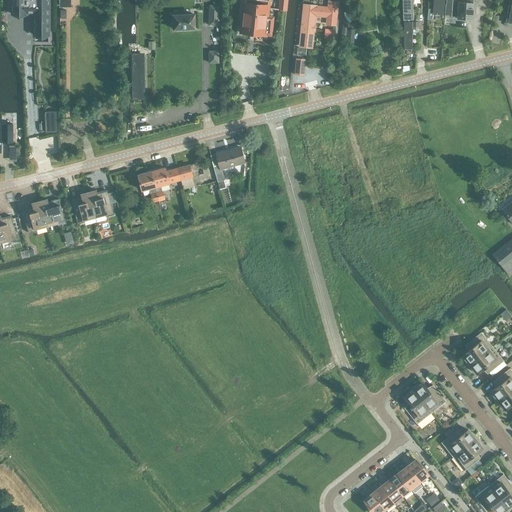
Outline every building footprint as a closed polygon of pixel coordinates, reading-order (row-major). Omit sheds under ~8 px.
[(6,0),(7,16),(21,16),(21,14),(29,13),(29,15),(29,36),(43,36),(42,0),(6,0)] [(267,18),(267,11),(267,10),(268,0),(244,0),(245,3),(244,3),(241,31),(256,33),(256,35),(264,35),(265,35),(265,33),(270,34),(272,19),(267,18)] [(287,0),(279,0),(279,9),(284,10),(286,10),(287,10),(287,0)] [(402,0),(403,20),(413,20),(412,0),(402,0)] [(443,15),(444,0),(434,0),(433,14),(443,15)] [(473,3),(473,0),(452,0),(451,16),(457,16),(457,18),(472,19),(473,3)] [(338,4),(329,3),(329,8),(304,5),(299,47),(312,49),(315,18),(327,19),(327,25),(335,26),(338,4)] [(208,26),(219,26),(220,5),(209,5),(208,26)] [(174,29),(195,28),(194,15),(173,16),(173,21),(171,21),(172,28),(174,28),(174,29)] [(404,22),(404,49),(412,49),(412,22),(404,22)] [(324,30),(324,39),(335,39),(335,30),(324,30)] [(208,64),(219,63),(219,51),(208,51),(208,64)] [(132,56),(132,99),(145,99),(145,56),(132,56)] [(294,73),(294,74),(304,75),(306,60),(296,58),(294,73)] [(59,110),(47,110),(48,131),(60,130),(59,110)] [(0,151),(0,152),(0,153),(1,153),(1,142),(2,142),(2,143),(3,143),(3,142),(12,142),(12,143),(13,143),(13,124),(12,124),(12,125),(3,125),(3,124),(2,124),(2,125),(1,125),(1,123),(0,123),(1,125),(0,125),(0,151)] [(20,160),(19,144),(10,144),(11,160),(20,160)] [(219,159),(212,161),(217,178),(230,175),(228,168),(246,163),(245,158),(243,151),(241,146),(217,153),(219,159)] [(193,177),(189,165),(178,168),(181,180),(193,177)] [(165,167),(152,171),(160,201),(165,199),(163,191),(162,191),(161,186),(181,180),(178,168),(166,171),(165,167)] [(152,171),(138,175),(142,191),(150,189),(152,194),(151,194),(153,202),(156,214),(162,212),(159,201),(160,201),(152,171)] [(96,190),(88,192),(95,217),(106,214),(107,216),(114,214),(107,191),(97,193),(96,190)] [(84,222),(84,220),(95,217),(88,192),(80,195),(81,198),(71,200),(77,224),(84,222)] [(48,199),(39,202),(46,226),(57,223),(58,225),(65,223),(58,200),(48,202),(48,199)] [(142,201),(136,203),(139,214),(146,212),(142,201)] [(29,233),(35,231),(35,229),(46,226),(39,202),(31,204),(32,207),(22,210),(29,233)] [(1,216),(0,216),(0,242),(11,240),(11,242),(18,240),(12,216),(1,219),(1,216)] [(428,238),(417,248),(429,262),(454,241),(434,217),(420,229),(428,238)] [(72,232),(63,234),(65,241),(73,239),(72,232)] [(378,236),(365,247),(383,267),(391,260),(394,264),(404,255),(390,239),(385,243),(378,236)] [(504,268),(511,261),(511,238),(492,254),(504,268)] [(468,367),(492,347),(481,333),(483,332),(482,332),(464,346),(464,347),(467,344),(471,349),(462,355),(465,359),(464,359),(468,367)] [(489,372),(487,373),(486,374),(504,360),(504,359),(503,360),(492,347),(468,367),(474,371),(474,370),(477,374),(485,367),(489,372)] [(493,395),(496,402),(511,389),(511,371),(510,369),(511,368),(492,382),(493,383),(496,381),(499,385),(491,391),(493,395)] [(431,412),(445,402),(446,403),(446,402),(432,384),(431,385),(434,387),(429,391),(423,383),(419,385),(419,384),(412,388),(431,412)] [(406,409),(405,407),(404,406),(404,407),(418,425),(419,424),(418,423),(431,412),(412,388),(407,394),(408,395),(404,397),(411,405),(406,409)] [(511,404),(511,389),(496,402),(502,407),(503,407),(505,410),(511,404)] [(450,428),(443,434),(446,438),(454,433),(450,428)] [(468,429),(463,434),(460,436),(456,432),(459,429),(454,433),(446,438),(440,443),(441,444),(442,443),(453,457),(478,437),(471,432),(471,433),(468,429)] [(478,437),(453,457),(463,470),(462,471),(463,472),(481,457),(480,457),(478,459),(474,454),(482,448),(480,445),(481,444),(478,437)] [(423,438),(418,442),(422,447),(427,443),(423,438)] [(407,465),(419,481),(428,474),(415,459),(407,465)] [(407,465),(398,472),(410,488),(419,481),(407,465)] [(389,479),(402,495),(410,488),(398,472),(389,479)] [(503,475),(489,486),(509,511),(511,506),(511,495),(510,493),(511,490),(511,485),(502,473),(502,474),(503,475)] [(458,477),(451,483),(455,488),(460,484),(463,482),(458,477)] [(389,479),(381,486),(394,501),(402,495),(389,479)] [(460,484),(455,488),(463,498),(466,496),(467,496),(463,490),(464,489),(460,484)] [(373,492),(385,508),(394,501),(381,486),(373,492)] [(505,511),(509,511),(489,486),(475,496),(475,495),(474,496),(487,511),(491,507),(495,511),(505,511)] [(380,511),(385,508),(373,492),(364,499),(374,511),(380,511)] [(430,495),(435,502),(439,498),(434,492),(430,495)] [(435,502),(430,495),(426,498),(431,505),(435,502)] [(437,504),(442,510),(446,507),(441,501),(437,504)]
